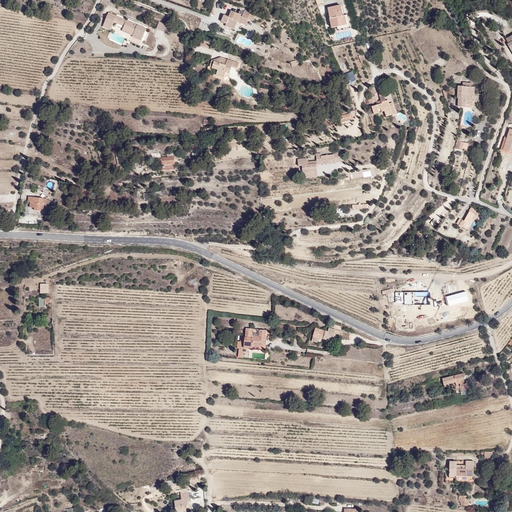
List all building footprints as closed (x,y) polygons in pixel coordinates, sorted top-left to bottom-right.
[(351,29),(343,1),(322,6),(332,32),(351,29)] [(249,28),(260,15),(238,11),(225,13),(223,21),(231,34),(249,28)] [(149,28),(112,12),(102,30),(149,48),(149,28)] [(168,25),(160,22),(158,28),(166,31),(168,25)] [(213,41),(204,38),(201,46),(210,49),(213,41)] [(244,63),(217,57),(212,76),(230,85),(244,63)] [(347,83),(357,79),(353,70),(343,75),(347,83)] [(478,87),(455,85),(456,111),(473,115),(478,87)] [(395,120),(386,92),(371,100),(373,114),(385,122),(395,120)] [(501,150),(511,152),(511,127),(509,127),(507,136),(504,136),(501,150)] [(466,149),(468,138),(457,137),(456,147),(466,149)] [(318,176),(317,164),(343,161),(341,151),(316,155),(317,159),(308,161),(307,157),(297,158),(298,166),(302,165),(303,178),(318,176)] [(175,155),(160,156),(161,169),(174,168),(173,163),(175,162),(175,155)] [(50,200),(30,197),(26,210),(46,212),(50,200)] [(470,207),(464,220),(459,217),(456,224),(471,230),(480,212),(470,207)] [(49,283),(40,283),(40,293),(49,293),(49,283)] [(39,306),(45,306),(45,302),(50,302),(50,297),(39,297),(39,306)] [(325,339),(336,342),(337,335),(340,335),(341,329),(329,326),(328,330),(315,327),(311,341),(324,344),(325,339)] [(253,334),(254,327),(245,327),(244,346),(266,348),(267,329),(259,328),(259,334),(253,334)] [(464,371),(442,376),(444,385),(455,383),(457,388),(460,387),(459,380),(466,379),(464,371)] [(445,467),(445,482),(450,482),(450,477),(456,477),(456,479),(474,479),(474,460),(465,460),(465,464),(457,464),(457,459),(449,459),(449,467),(445,467)] [(191,511),(188,490),(179,491),(181,499),(174,500),(176,511),(191,511)] [(468,505),(468,495),(459,495),(459,505),(468,505)]
